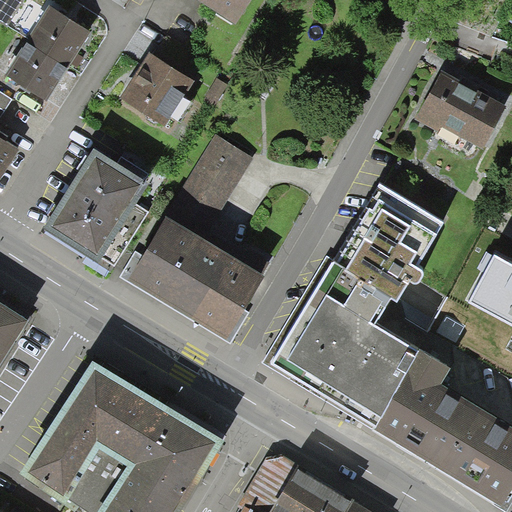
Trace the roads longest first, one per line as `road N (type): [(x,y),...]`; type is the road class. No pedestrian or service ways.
road 1 (residential): [(224,385),(430,20),(452,0)]
road 2 (residential): [(100,0),(129,18),(0,226)]
road 3 (secondary): [(265,411),(435,511)]
road 4 (residential): [(92,305),(0,444)]
road 5 (secondary): [(92,305),(224,385)]
